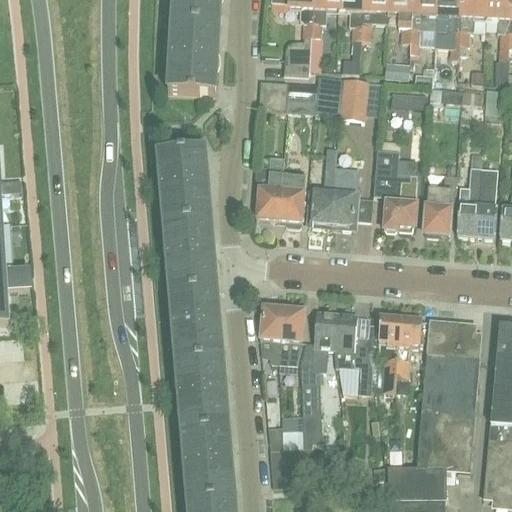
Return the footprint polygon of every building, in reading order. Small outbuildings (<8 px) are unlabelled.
[(173,0),(172,30),(219,33),(221,0),(173,0)] [(309,80),(311,43),(313,43),(314,13),(314,0),(289,0),(289,12),(301,13),(300,25),(304,31),(304,47),(293,47),(290,48),(288,49),(286,51),(285,55),(285,58),(285,78),(309,80)] [(321,44),(322,29),(325,29),(326,14),(338,15),(339,0),(314,0),(314,13),(313,43),(321,44)] [(362,45),(363,16),(364,0),(339,0),(338,15),(350,15),(349,31),(352,31),(351,44),(362,45)] [(387,17),(388,17),(388,0),(364,0),(363,16),(362,45),(370,46),(371,31),(371,27),(386,28),(387,17)] [(411,58),(412,19),(412,0),(388,0),(388,17),(399,18),(397,34),(401,34),(401,47),(410,48),(410,58),(411,58)] [(421,34),(436,35),(437,0),(412,0),(412,19),(411,58),(419,59),(419,49),(420,49),(421,34)] [(459,60),(460,51),(461,21),(462,0),(437,0),(436,35),(450,36),(449,65),(459,65),(459,60)] [(485,23),(486,0),(462,0),(461,21),(460,51),(459,60),(468,60),(469,51),(469,37),(473,37),(474,22),(485,23)] [(499,53),(509,53),(511,0),(486,0),(485,23),(497,23),(497,37),(500,38),(499,53)] [(168,100),(205,102),(215,102),(219,33),(172,30),(168,100)] [(360,67),(352,67),(344,66),(343,78),(360,79),(360,67)] [(410,68),(386,66),(385,84),(408,86),(410,68)] [(339,119),(342,85),(342,84),(318,81),(318,83),(315,116),(339,119)] [(376,88),(361,86),(343,84),(339,123),(366,127),(368,100),(381,102),(382,90),(375,89),(376,88)] [(270,88),(260,87),(259,117),(269,117),(285,118),(285,106),(286,89),(286,88),(270,88)] [(285,106),(314,107),(315,91),(286,89),(285,106)] [(443,93),(441,107),(461,108),(462,95),(443,93)] [(470,112),(490,112),(490,98),(470,98),(470,112)] [(333,231),(335,200),(337,174),(335,174),(336,154),(326,154),(322,199),(312,198),(310,229),(313,229),(312,232),(321,233),(321,230),(333,231)] [(379,155),(374,202),(387,203),(387,207),(386,207),(384,235),(385,235),(387,238),(394,239),(396,236),(412,238),(412,233),(415,233),(417,210),(414,210),(417,180),(398,179),(400,157),(379,155)] [(158,162),(163,231),(210,227),(205,158),(158,162)] [(2,199),(1,180),(0,162),(0,328),(8,328),(6,297),(30,295),(29,276),(12,277),(9,230),(2,230),(0,199),(2,199)] [(256,225),(279,227),(284,164),(271,163),(270,175),(261,175),(259,194),(256,225)] [(284,164),(279,227),(302,229),(306,178),(284,177),(285,165),(284,164)] [(478,213),(480,190),(481,174),(470,173),(468,194),(460,193),(459,211),(456,241),(476,243),(478,213)] [(337,174),(335,200),(333,231),(342,232),(342,235),(351,236),(351,233),(354,233),(354,223),(372,225),(374,202),(356,201),(358,176),(337,174)] [(481,174),(480,190),(478,213),(476,243),(495,244),(497,214),(493,214),(496,175),(481,174)] [(457,181),(456,181),(444,180),(442,197),(428,196),(424,239),(427,239),(427,241),(438,242),(439,240),(448,241),(451,208),(455,208),(457,181)] [(499,245),(511,245),(511,183),(509,215),(501,215),(499,245)] [(216,297),(210,227),(163,231),(169,301),(216,297)] [(169,301),(175,370),(222,366),(216,297),(169,301)] [(262,362),(271,363),(271,368),(279,369),(284,315),(278,315),(278,312),(267,311),(267,314),(263,313),(260,345),(262,362)] [(298,365),(302,349),(305,317),(301,317),(301,314),(291,313),(291,316),(284,315),(279,369),(289,370),(289,364),(298,365)] [(336,373),(338,373),(337,356),(335,355),(338,319),(318,318),(314,354),(313,353),(312,367),(300,368),(301,415),(303,455),(311,454),(322,453),(320,414),(319,377),(326,377),(328,355),(334,355),(336,373)] [(337,356),(338,373),(359,375),(358,400),(371,401),(372,376),(367,359),(368,348),(368,344),(356,343),(358,321),(338,319),(335,355),(337,356)] [(369,331),(368,344),(368,348),(378,349),(376,366),(386,366),(383,396),(394,397),(395,382),(400,325),(394,324),(392,322),(385,322),(383,323),(380,323),(380,332),(369,331)] [(409,325),(400,325),(395,382),(408,383),(410,352),(420,353),(422,327),(420,326),(417,324),(411,324),(409,325)] [(33,325),(22,326),(24,338),(34,337),(33,325)] [(387,507),(388,511),(445,511),(445,507),(445,475),(471,476),(479,372),(478,372),(481,339),(475,338),(476,331),(430,327),(422,414),(417,473),(403,474),(387,474),(387,507)] [(484,506),(511,507),(511,333),(499,332),(496,367),(497,367),(490,445),(489,445),(484,506)] [(222,366),(175,370),(181,440),(228,436),(222,366)] [(181,440),(187,509),(234,505),(228,436),(181,440)] [(284,455),(283,440),(269,441),(270,456),(284,455)] [(292,480),(313,478),(311,454),(303,455),(291,455),(292,480)] [(291,455),(271,457),(274,494),(293,493),(292,480),(291,455)] [(293,493),(314,491),(313,478),(292,480),(293,493)]
